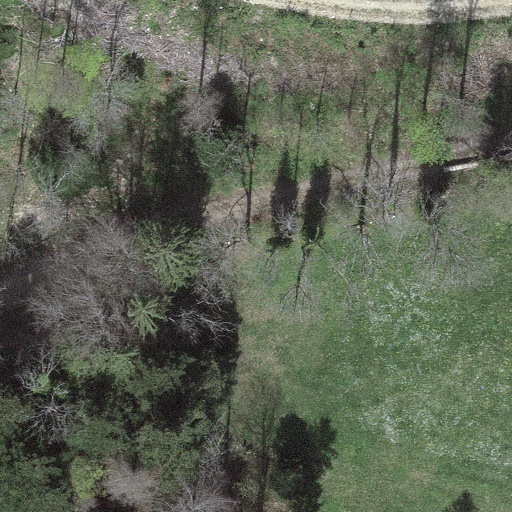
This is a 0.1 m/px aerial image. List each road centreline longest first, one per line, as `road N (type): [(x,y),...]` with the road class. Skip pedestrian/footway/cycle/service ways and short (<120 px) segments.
road 1 (track): [(0,295),(193,210),(358,184),(511,134)]
road 2 (track): [(511,11),(299,10),(262,0)]
